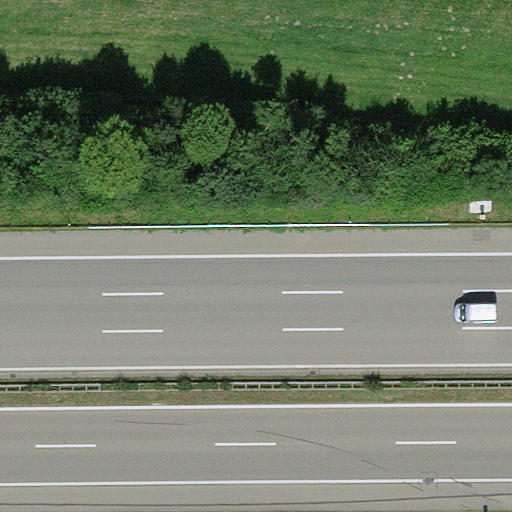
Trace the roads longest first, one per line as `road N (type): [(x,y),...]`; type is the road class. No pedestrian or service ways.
road 1 (motorway): [(0,448),(511,442)]
road 2 (motorway): [(511,308),(0,313)]
